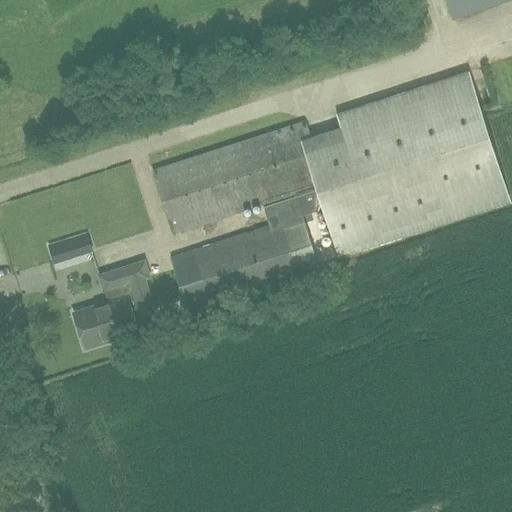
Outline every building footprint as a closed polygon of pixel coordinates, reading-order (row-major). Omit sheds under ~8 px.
[(447,0),(454,19),(510,0),(447,0)] [(341,127),(310,137),(302,140),(317,186),(325,209),(340,257),(511,203),(469,71),(337,114),(341,127)] [(172,233),(295,193),(317,186),(302,140),(310,137),(305,122),(153,171),(172,233)] [(62,252),(157,227),(145,182),(50,206),(62,252)] [(321,274),(302,216),(325,209),(317,186),(295,193),(296,196),(263,207),(269,226),(172,257),(191,315),(321,274)] [(138,331),(132,312),(154,304),(146,279),(150,277),(145,260),(98,275),(107,303),(73,314),(85,349),(138,331)] [(65,341),(58,307),(49,309),(47,300),(26,304),(36,348),(65,341)]
